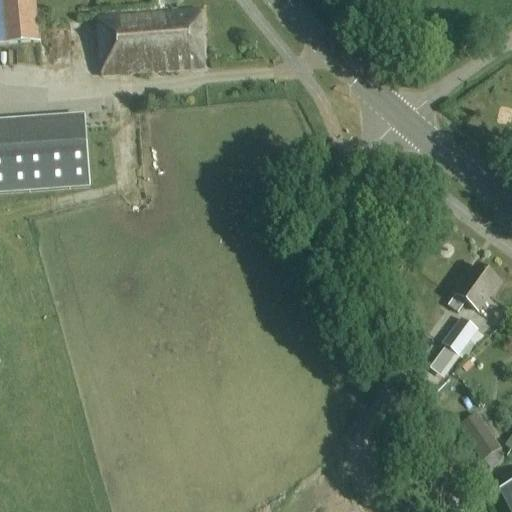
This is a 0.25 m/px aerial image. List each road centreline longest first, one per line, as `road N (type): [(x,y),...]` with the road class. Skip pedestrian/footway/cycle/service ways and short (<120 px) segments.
road 1 (unclassified): [(459,511),(324,253),(326,207),(338,186),(403,118)]
road 2 (tertiary): [(403,118),(280,0)]
road 3 (tertiary): [(511,210),(403,118)]
road 4 (unclassified): [(403,118),(511,37)]
